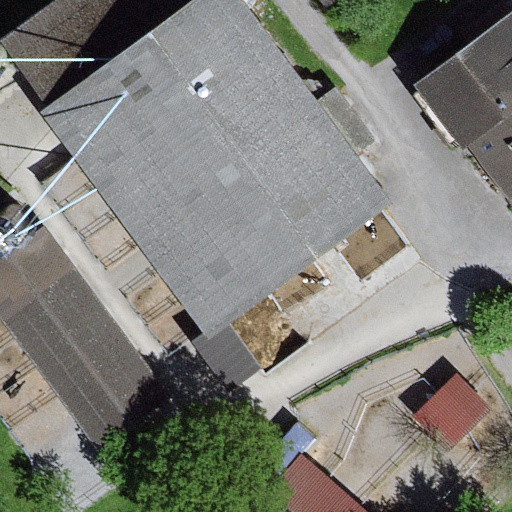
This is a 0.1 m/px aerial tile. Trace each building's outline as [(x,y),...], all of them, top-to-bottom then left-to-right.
[(52,0),(4,37),(218,323),(393,193),(249,0),(52,0)] [(511,9),(418,80),(467,146),(477,139),(511,185),(511,9)] [(0,68),(5,64),(8,59),(9,54),(8,48),(6,43),(2,39),(0,37),(0,68)] [(28,207),(23,203),(16,201),(10,200),(3,202),(0,203),(0,238),(4,241),(12,243),(19,241),(25,238),(30,232),(33,226),(33,219),(31,213),(28,207)] [(171,395),(53,224),(0,260),(0,308),(96,447),(171,395)] [(461,371),(419,411),(452,446),(494,406),(461,371)] [(233,449),(207,479),(238,505),(263,476),(233,449)] [(369,511),(303,454),(274,488),(300,511),(369,511)]
